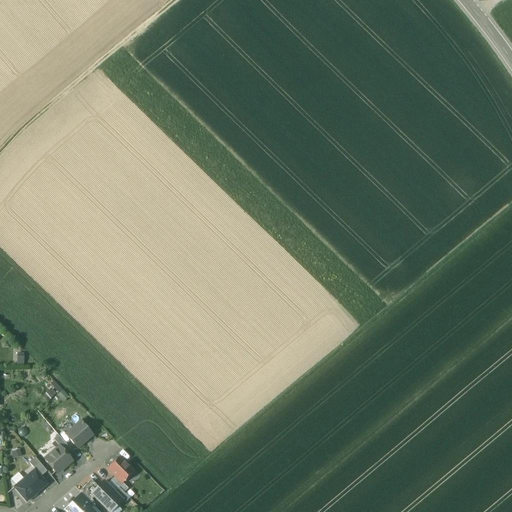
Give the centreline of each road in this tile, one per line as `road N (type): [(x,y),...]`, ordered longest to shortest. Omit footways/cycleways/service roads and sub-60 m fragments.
road 1 (track): [(511,204),(143,511)]
road 2 (track): [(0,166),(188,0)]
